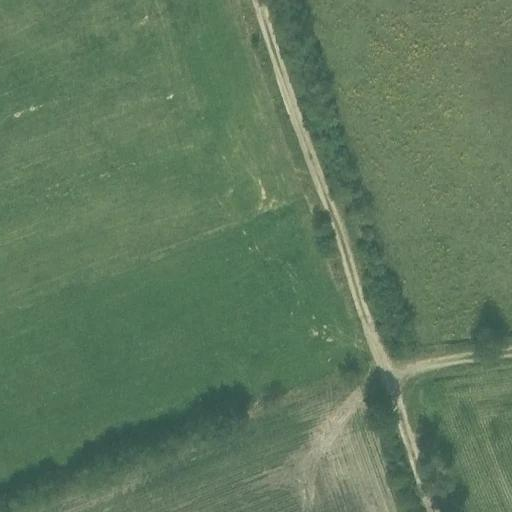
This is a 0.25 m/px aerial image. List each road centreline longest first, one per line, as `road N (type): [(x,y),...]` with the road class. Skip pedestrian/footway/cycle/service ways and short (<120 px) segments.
road 1 (track): [(267,0),(441,511)]
road 2 (track): [(392,366),(511,348)]
